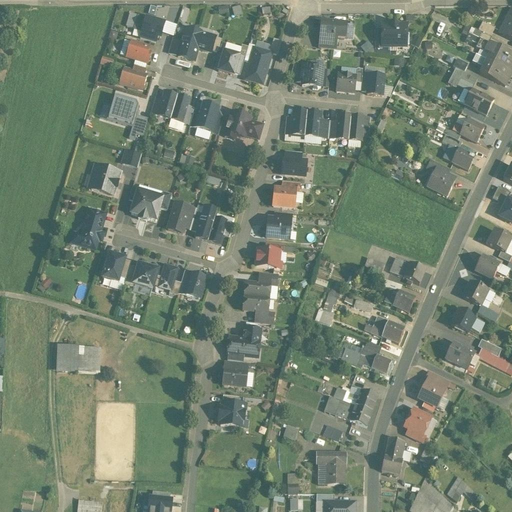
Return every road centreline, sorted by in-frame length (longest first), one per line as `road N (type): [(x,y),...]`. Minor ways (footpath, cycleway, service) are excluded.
road 1 (secondary): [(372,511),(378,438),(511,130)]
road 2 (residential): [(48,3),(306,3)]
road 3 (residential): [(225,269),(203,339),(189,511)]
road 4 (residential): [(277,111),(225,269)]
road 5 (residential): [(306,3),(429,0)]
